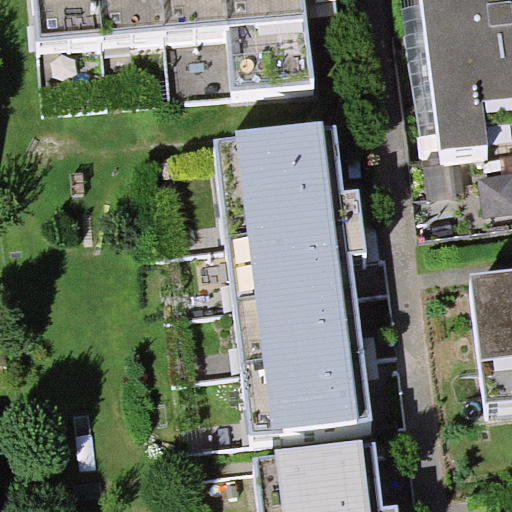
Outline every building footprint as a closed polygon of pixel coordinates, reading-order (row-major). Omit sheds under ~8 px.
[(35,0),(40,56),(307,27),(303,0),(35,0)] [(511,0),(418,0),(441,165),(495,161),(494,139),(511,136),(511,0)] [(216,150),(253,447),(373,433),(366,380),(362,351),(351,260),(363,258),(362,253),(355,198),(344,199),(336,135),(216,150)] [(511,284),(478,288),(493,418),(511,415),(511,284)] [(255,467),(260,511),(383,511),(376,452),(255,467)] [(506,511),(505,496),(471,500),(471,511),(506,511)]
